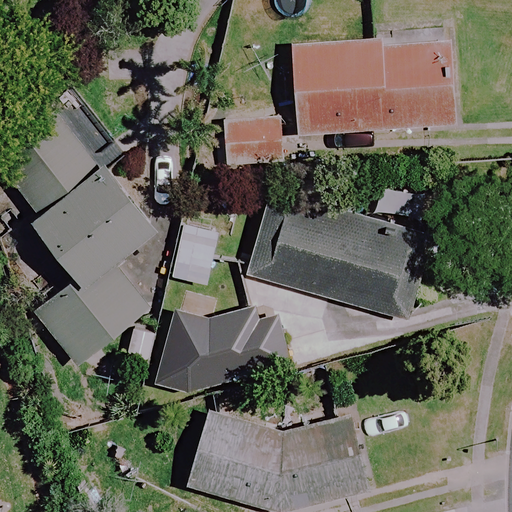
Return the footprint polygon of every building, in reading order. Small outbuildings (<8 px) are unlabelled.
[(455,126),(451,40),(294,47),(298,133),(455,126)] [(115,264),(158,229),(104,161),(60,106),(0,154),(0,171),(35,216),(30,220),(79,280),(36,315),(78,367),(151,308),(115,264)] [(282,164),(279,114),(213,118),(216,167),(282,164)] [(432,235),(270,189),(246,274),(408,320),(432,235)] [(302,357),(290,312),(167,345),(179,389),(302,357)] [(370,490),(352,419),(302,430),(210,410),(193,485),(281,511),(370,490)]
